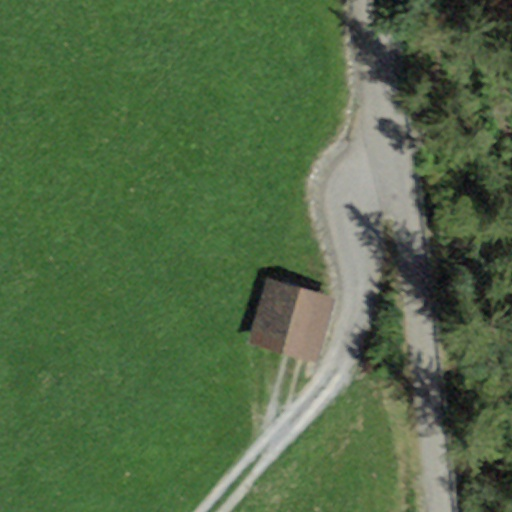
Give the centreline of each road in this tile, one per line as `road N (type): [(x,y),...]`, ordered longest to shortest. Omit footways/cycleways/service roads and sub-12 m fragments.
road 1 (residential): [(373,0),(442,511)]
road 2 (track): [(212,511),(346,352),(359,282),(346,217),(351,190),(395,154)]
